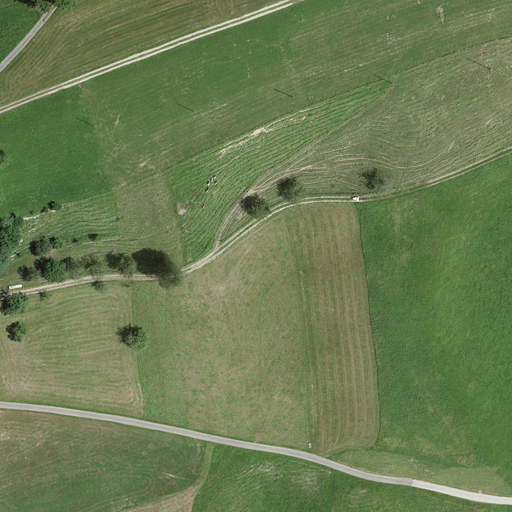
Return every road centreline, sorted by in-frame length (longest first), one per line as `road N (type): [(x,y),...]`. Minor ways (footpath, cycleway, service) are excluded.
road 1 (track): [(511,154),(408,193),(287,207),(211,261),(171,278),(117,277),(0,299)]
road 2 (track): [(0,407),(183,432),(511,504)]
road 3 (track): [(0,115),(301,0)]
